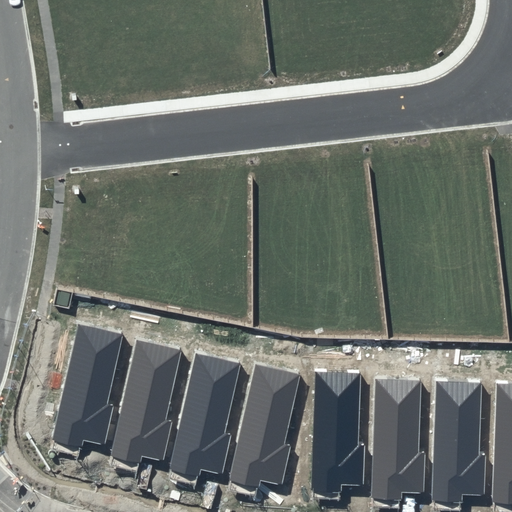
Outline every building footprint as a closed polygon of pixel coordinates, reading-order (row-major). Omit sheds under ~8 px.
[(123,334),(78,324),(53,440),(82,447),(84,440),(105,445),(113,406),(106,404),(123,334)] [(181,349),(136,339),(111,455),(140,462),(142,455),(163,460),(172,421),(164,419),(181,349)] [(240,363),(196,353),(170,469),(200,476),(201,469),(222,474),(231,434),(223,433),(240,363)] [(300,374),(255,364),(230,480),(259,487),(261,480),(282,485),(290,446),(283,444),(300,374)] [(360,373),(314,372),(312,490),(343,492),(343,484),(364,485),(365,445),(357,444),(360,373)] [(420,381),(374,380),(372,498),(403,499),(403,492),(424,493),(425,452),(417,452),(420,381)] [(479,384),(434,383),(432,501),(462,502),(462,495),(484,496),(485,455),(477,455),(479,384)] [(511,384),(495,384),(493,503),(511,503),(511,384)]
